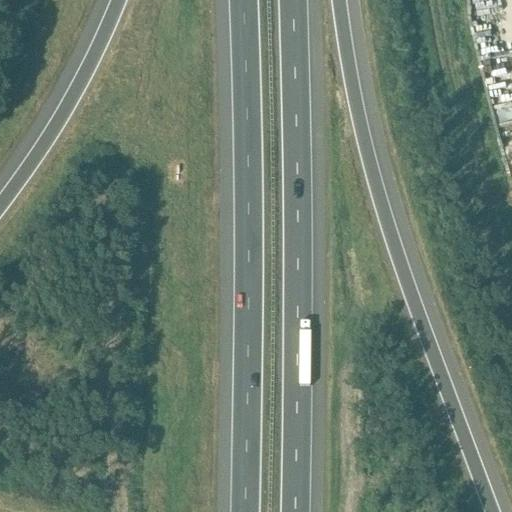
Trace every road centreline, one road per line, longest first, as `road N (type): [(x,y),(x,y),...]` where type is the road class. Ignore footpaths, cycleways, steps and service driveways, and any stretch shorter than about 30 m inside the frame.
road 1 (motorway): [(492,511),(383,209),(339,0)]
road 2 (motorway): [(294,511),(292,0)]
road 3 (motorway): [(240,0),(240,511)]
road 4 (motorway): [(119,0),(61,120),(0,210)]
